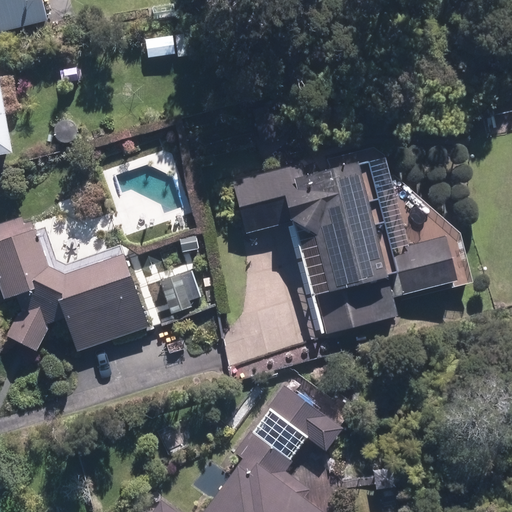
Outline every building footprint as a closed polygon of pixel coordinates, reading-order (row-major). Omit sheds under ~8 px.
[(0,0),(0,32),(53,19),(48,0),(0,0)] [(0,157),(24,153),(8,73),(0,74),(0,157)] [(278,107),(259,112),(267,144),(286,140),(278,107)] [(303,220),(333,335),(408,315),(403,298),(466,281),(453,235),(403,248),(380,162),(372,165),(371,162),(313,177),(309,160),(235,180),(250,233),(303,220)] [(41,228),(35,210),(0,222),(0,306),(4,316),(27,309),(13,334),(44,350),(57,325),(71,320),(82,351),(155,326),(129,245),(72,263),(64,259),(52,225),(41,228)] [(185,237),(186,250),(204,249),(202,236),(185,237)] [(188,275),(166,282),(175,313),(197,306),(188,275)] [(351,428),(291,385),(273,409),(334,452),(351,428)] [(334,511),(311,494),(316,488),(291,471),(299,461),(257,430),(241,452),(249,458),(241,467),(244,469),(212,511),(184,511),(167,499),(157,511),(334,511)] [(48,502),(68,498),(63,478),(44,482),(45,487),(39,488),(42,500),(47,498),(48,502)]
